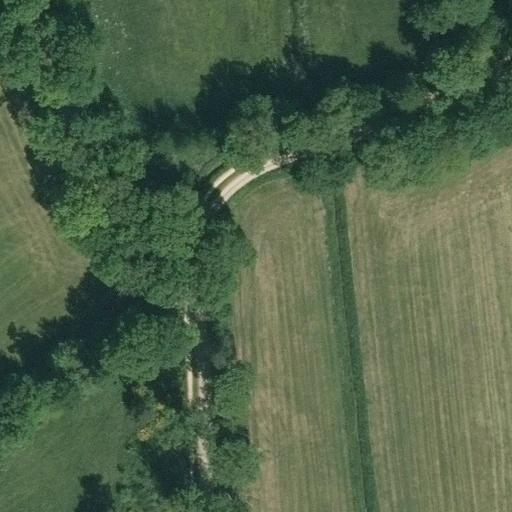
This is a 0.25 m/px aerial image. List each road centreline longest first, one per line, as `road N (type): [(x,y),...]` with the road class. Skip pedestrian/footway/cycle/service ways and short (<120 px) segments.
road 1 (track): [(200,310),(200,229),(222,190),(256,168),(474,91)]
road 2 (track): [(187,311),(173,310),(89,179),(38,0)]
road 3 (track): [(207,511),(200,310)]
